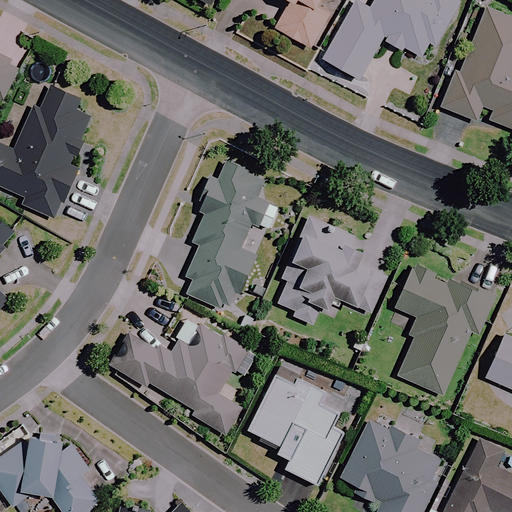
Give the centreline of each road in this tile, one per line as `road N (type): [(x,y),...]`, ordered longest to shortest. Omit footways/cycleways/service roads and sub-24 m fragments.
road 1 (tertiary): [(193,57),(344,139),(511,210)]
road 2 (residential): [(193,57),(94,279),(33,359)]
road 3 (residential): [(33,359),(249,511)]
road 4 (tertiary): [(84,0),(193,57)]
